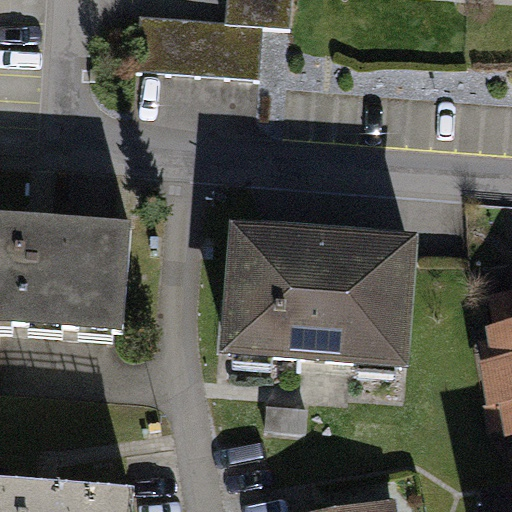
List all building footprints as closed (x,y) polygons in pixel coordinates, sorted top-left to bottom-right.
[(231,0),(229,29),(142,23),(138,77),(260,85),(264,35),(287,37),(289,0),(231,0)] [(42,214),(0,211),(0,322),(123,332),(132,221),(42,214)] [(419,235),(231,222),(222,352),(318,359),(410,366),(419,235)] [(511,324),(489,329),(494,359),(480,362),(488,407),(502,404),(508,436),(511,435),(511,324)] [(307,409),(268,406),(265,437),(305,440),(307,409)] [(47,483),(0,479),(0,511),(133,511),(135,489),(47,483)] [(511,511),(511,488),(479,494),(482,511),(511,511)] [(398,511),(397,501),(333,511),(398,511)]
